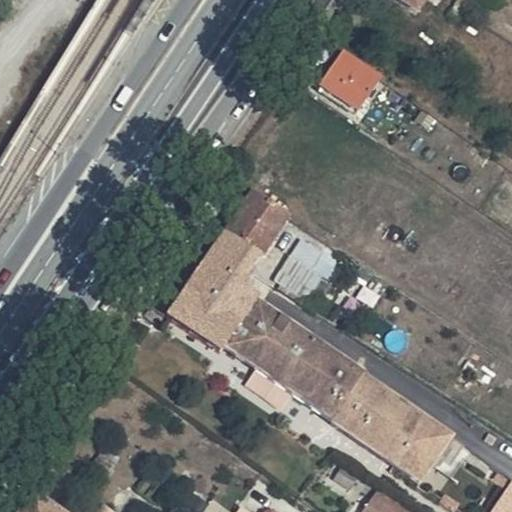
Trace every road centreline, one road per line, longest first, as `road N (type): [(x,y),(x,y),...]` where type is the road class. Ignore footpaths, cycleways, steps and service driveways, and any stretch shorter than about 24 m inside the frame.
road 1 (primary): [(0,419),(302,0)]
road 2 (primary): [(0,407),(265,0)]
road 3 (primary): [(224,0),(0,321)]
road 4 (primary): [(190,0),(19,253),(0,294)]
